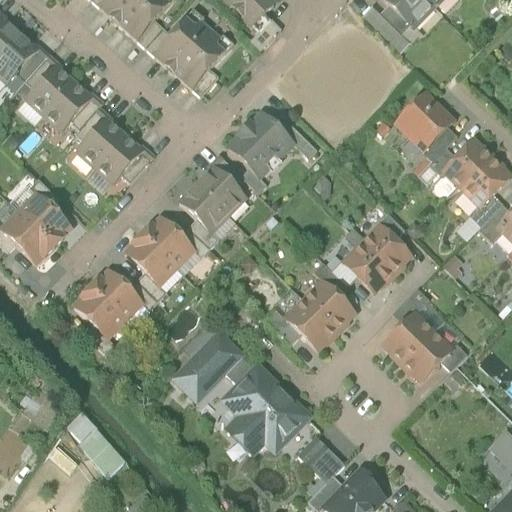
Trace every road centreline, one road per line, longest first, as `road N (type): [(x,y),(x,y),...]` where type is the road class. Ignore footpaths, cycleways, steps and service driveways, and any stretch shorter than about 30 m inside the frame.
road 1 (residential): [(29,0),(193,145)]
road 2 (residential): [(193,145),(340,0)]
road 3 (residential): [(193,145),(68,272)]
road 4 (residential): [(450,511),(380,437),(360,401)]
road 5 (residential): [(360,401),(352,348),(414,285)]
road 6 (residential): [(360,401),(309,387),(248,328)]
